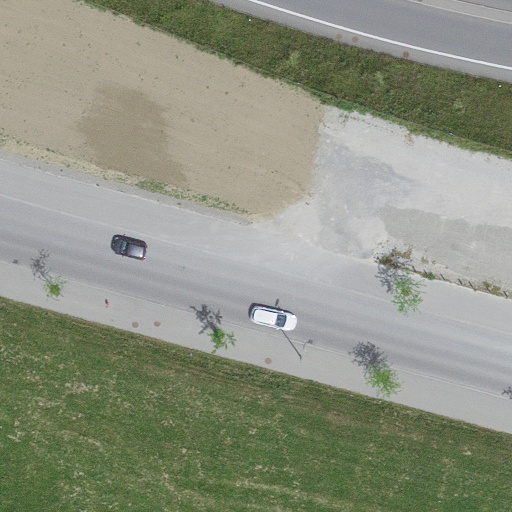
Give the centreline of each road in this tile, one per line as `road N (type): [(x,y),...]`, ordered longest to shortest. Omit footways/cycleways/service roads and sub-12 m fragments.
road 1 (residential): [(511,366),(0,224)]
road 2 (trunk): [(321,0),(511,47)]
